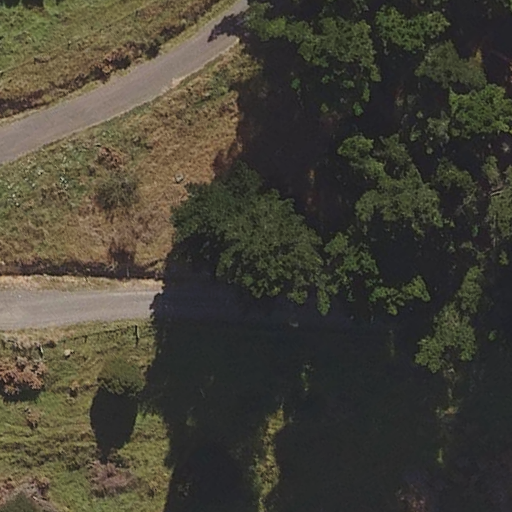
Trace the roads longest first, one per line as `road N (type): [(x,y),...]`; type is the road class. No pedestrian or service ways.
road 1 (track): [(511,308),(0,302)]
road 2 (track): [(0,145),(170,65),(246,0)]
